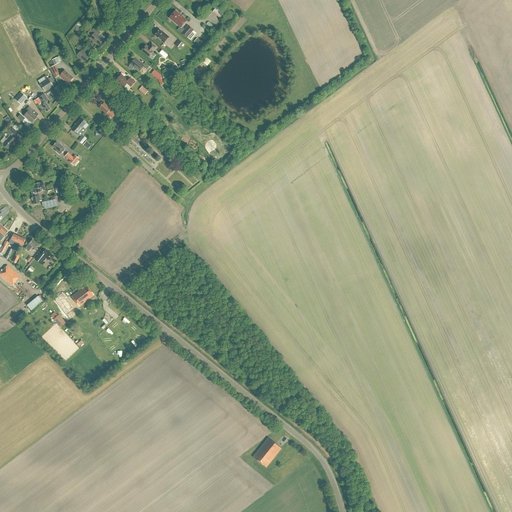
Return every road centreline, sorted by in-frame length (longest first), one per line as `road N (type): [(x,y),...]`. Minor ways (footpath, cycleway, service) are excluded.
road 1 (tertiary): [(343,511),(316,451),(6,196)]
road 2 (unclassified): [(0,175),(156,0)]
road 3 (track): [(73,99),(181,198)]
